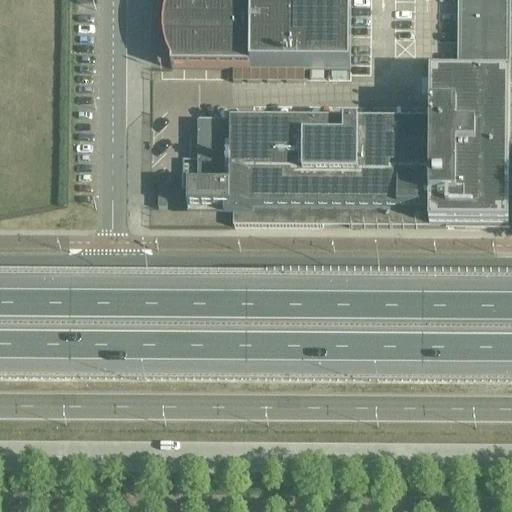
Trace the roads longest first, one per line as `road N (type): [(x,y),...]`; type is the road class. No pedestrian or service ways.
road 1 (motorway): [(511,314),(0,310)]
road 2 (motorway): [(0,351),(511,355)]
road 3 (secondary): [(511,410),(0,408)]
road 4 (secondary): [(0,458),(511,459)]
road 5 (unclassified): [(111,267),(511,271)]
road 6 (unclassified): [(111,267),(113,0)]
